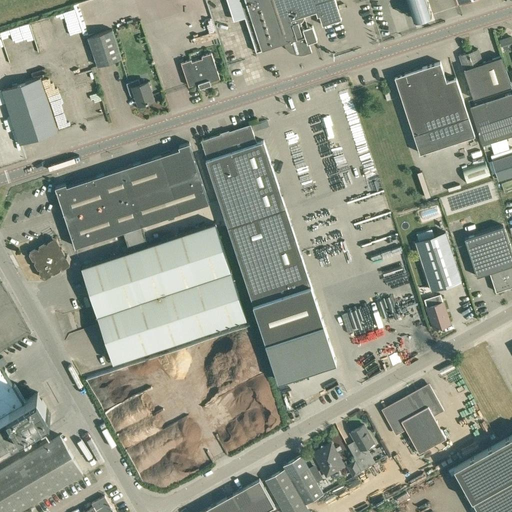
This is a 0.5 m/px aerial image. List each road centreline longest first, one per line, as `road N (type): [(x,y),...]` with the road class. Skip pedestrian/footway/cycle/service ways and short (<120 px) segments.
road 1 (secondary): [(0,178),(511,12)]
road 2 (unclassified): [(155,511),(511,314)]
road 3 (unknown): [(266,91),(302,262),(351,389)]
road 4 (unclassified): [(144,511),(0,254)]
